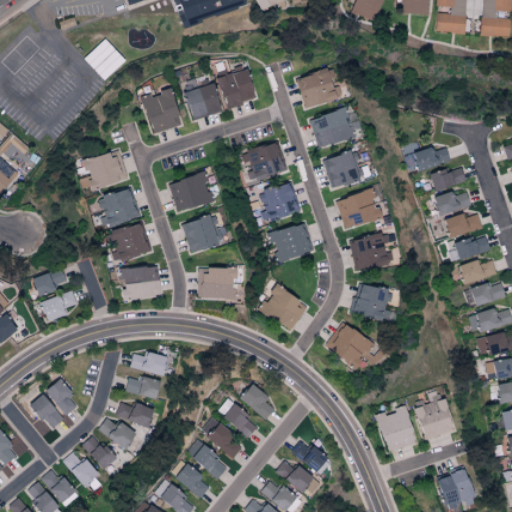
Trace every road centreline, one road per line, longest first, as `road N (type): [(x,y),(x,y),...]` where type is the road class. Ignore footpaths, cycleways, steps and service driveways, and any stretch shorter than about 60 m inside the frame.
road 1 (residential): [(380,511),(357,451),(314,392),(237,341),(174,326),(111,330),(47,352),(0,386)]
road 2 (residential): [(511,256),(470,134)]
